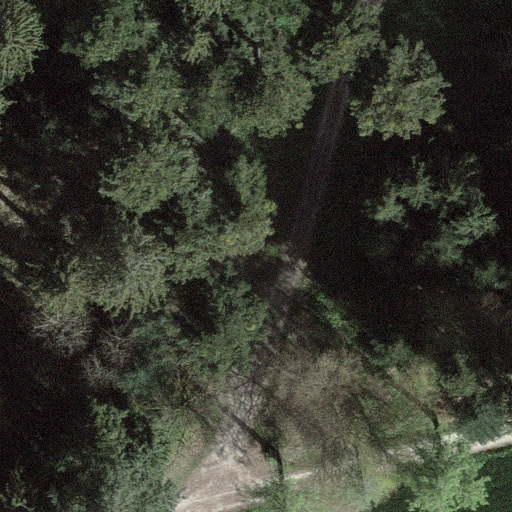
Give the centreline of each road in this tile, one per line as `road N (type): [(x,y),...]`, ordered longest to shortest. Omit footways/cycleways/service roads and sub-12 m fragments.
road 1 (track): [(374,0),(252,377),(186,511)]
road 2 (track): [(511,438),(222,511)]
